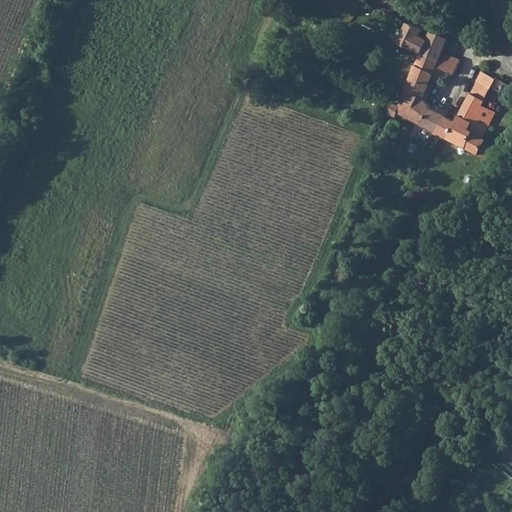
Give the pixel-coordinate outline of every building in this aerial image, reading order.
[(417,31),(404,25),(395,44),(408,49),(409,48),(413,39),(417,31)] [(434,62),(439,51),(441,48),(444,42),(428,32),(426,36),(422,43),(417,52),(417,53),(434,62)] [(409,48),(417,52),(422,43),(413,39),(409,48)] [(439,69),(449,73),(450,73),(456,60),(439,51),(434,62),(431,67),(439,69)] [(417,53),(410,65),(429,73),(431,67),(434,62),(417,53)] [(410,65),(401,93),(421,100),(425,90),(427,85),(424,84),(427,77),(429,73),(410,65)] [(431,67),(429,73),(436,76),(439,69),(431,67)] [(487,88),(491,80),(478,73),(474,81),(487,88)] [(501,93),(507,83),(499,78),(493,89),(501,93)] [(474,81),(467,95),(481,101),(487,88),(474,81)] [(427,107),(421,100),(401,93),(398,100),(396,107),(390,106),(386,116),(392,118),(395,112),(413,121),(418,124),(427,107)] [(478,106),(481,101),(467,95),(462,106),(475,113),(478,106)] [(444,116),(433,132),(486,161),(492,148),(484,143),(486,140),(481,137),(492,113),(478,106),(475,113),(462,106),(455,121),(444,116)] [(427,107),(418,124),(433,132),(444,116),(428,108),(427,107)] [(383,124),(377,121),(373,133),(379,135),(383,124)] [(310,315),(301,314),(298,314),(296,325),(300,326),(308,328),(310,315)]
